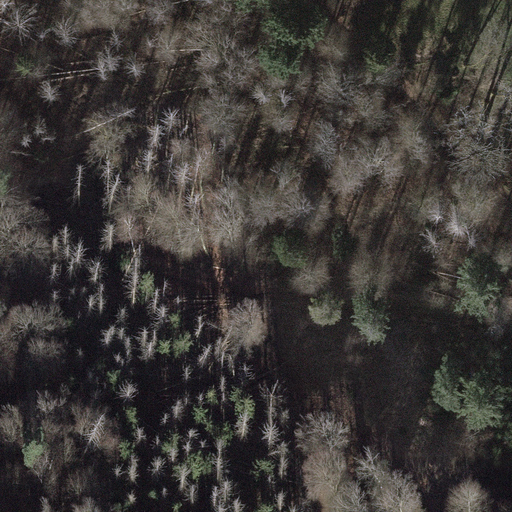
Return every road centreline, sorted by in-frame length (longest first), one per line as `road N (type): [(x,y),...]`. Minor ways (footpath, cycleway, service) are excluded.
road 1 (track): [(0,185),(214,294),(394,306),(511,303)]
road 2 (track): [(312,0),(473,177),(511,202)]
